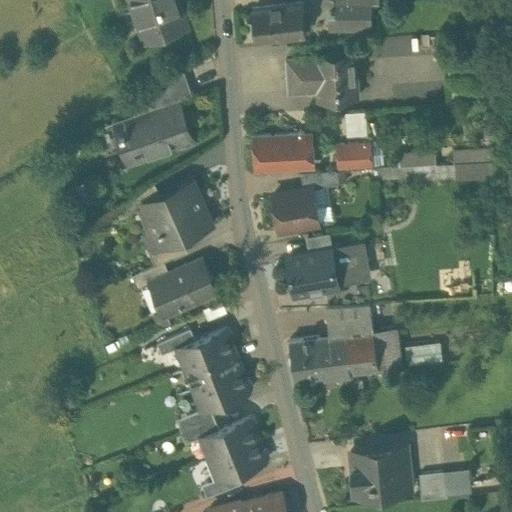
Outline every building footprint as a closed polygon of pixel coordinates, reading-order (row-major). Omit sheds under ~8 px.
[(187,26),(177,0),(131,0),(145,41),(187,26)] [(371,1),(336,0),(336,12),(329,12),(328,28),(337,28),(337,25),(371,26),(372,1),(371,1)] [(302,2),(252,8),(255,40),(305,34),(302,2)] [(355,51),(316,53),(316,54),(287,56),(289,91),(318,89),(319,100),(358,97),(355,51)] [(178,72),(155,80),(159,92),(182,84),(178,72)] [(182,102),(114,125),(126,162),(194,138),(182,102)] [(347,109),(348,133),(368,132),(367,109),(347,109)] [(304,132),(253,135),(255,171),(300,168),(300,160),(314,159),(313,140),(304,140),(304,132)] [(368,143),(339,145),(341,167),(369,165),(368,143)] [(453,160),(452,145),(437,146),(438,161),(453,160)] [(399,154),(378,155),(379,167),(400,165),(399,154)] [(400,165),(379,167),(379,177),(400,176),(400,165)] [(337,169),(301,172),(303,188),(312,186),(313,187),(339,183),(337,169)] [(157,198),(144,204),(144,205),(161,244),(162,245),(180,237),(211,223),(204,207),(206,207),(193,178),(176,185),(178,189),(157,198)] [(150,184),(122,201),(126,213),(144,205),(144,204),(157,198),(150,184)] [(303,188),(273,193),(279,229),(318,222),(313,187),(312,186),(303,188)] [(328,232),(307,236),(310,250),(331,246),(328,232)] [(180,237),(162,245),(161,244),(148,249),(154,263),(162,260),(185,250),(180,237)] [(310,250),(289,254),(292,270),(290,270),(294,292),(339,283),(332,246),(331,246),(310,250)] [(167,272),(150,279),(151,280),(165,312),(216,290),(202,257),(167,272)] [(154,263),(132,273),(137,286),(151,280),(150,279),(167,272),(162,260),(154,263)] [(369,303),(326,305),(327,321),(371,315),(369,303)] [(371,315),(327,321),(329,334),(373,328),(371,315)] [(190,326),(157,341),(162,352),(178,345),(195,338),(190,326)] [(195,338),(178,345),(186,366),(233,348),(230,338),(232,334),(229,328),(225,326),(195,338)] [(396,326),(373,328),(379,367),(402,364),(396,326)] [(329,334),(289,339),(295,378),(379,367),(373,328),(329,334)] [(439,340),(403,344),(406,362),(441,358),(439,340)] [(233,348),(186,366),(194,386),(241,367),(233,348)] [(241,367),(194,386),(202,406),(203,407),(210,404),(249,389),(251,384),(249,379),(245,377),(241,367)] [(362,381),(346,383),(348,395),(364,393),(362,381)] [(202,406),(176,417),(181,429),(214,416),(210,404),(203,407),(202,406)] [(219,427),(202,433),(202,435),(210,455),(257,437),(253,427),(255,423),(253,417),(248,415),(219,427)] [(214,416),(181,429),(186,441),(202,435),(202,433),(219,427),(214,416)] [(257,437),(210,455),(219,476),(219,477),(236,471),(266,459),(268,454),(266,449),(261,447),(257,437)] [(406,444),(350,450),(355,494),(411,488),(406,444)] [(444,469),(419,472),(422,498),(447,495),(444,469)] [(236,471),(219,477),(219,476),(202,483),(207,495),(240,482),(236,471)] [(287,511),(281,488),(210,508),(211,511),(287,511)]
